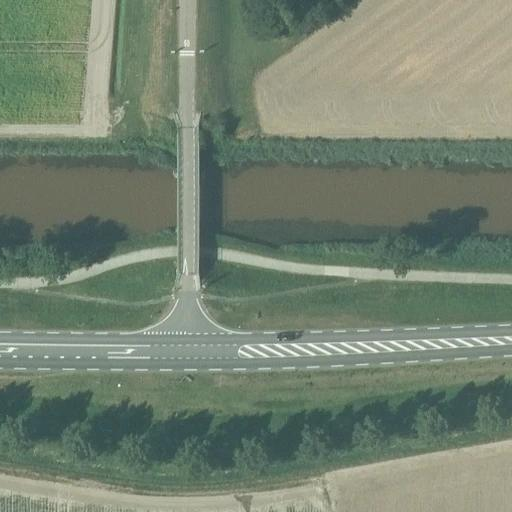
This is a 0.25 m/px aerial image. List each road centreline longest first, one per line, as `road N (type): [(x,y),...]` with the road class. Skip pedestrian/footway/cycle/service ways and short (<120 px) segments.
road 1 (unclassified): [(186,340),(186,0)]
road 2 (secondary): [(186,365),(511,351)]
road 3 (secondary): [(511,331),(186,340)]
road 4 (secondary): [(186,340),(0,338)]
road 5 (secondary): [(0,363),(186,365)]
